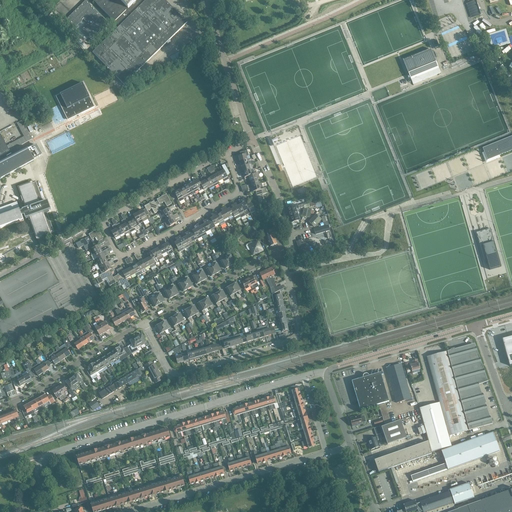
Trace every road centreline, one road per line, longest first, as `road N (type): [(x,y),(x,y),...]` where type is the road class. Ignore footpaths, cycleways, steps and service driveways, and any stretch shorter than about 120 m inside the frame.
road 1 (residential): [(45,511),(38,474),(52,454),(304,377)]
road 2 (residential): [(144,322),(178,374),(296,338),(278,252)]
road 3 (residential): [(135,511),(326,453)]
road 4 (residential): [(0,406),(144,322)]
road 5 (unknown): [(511,467),(417,501),(404,480),(441,463)]
road 6 (unclassified): [(324,370),(476,326)]
road 7 (residential): [(144,322),(278,252)]
road 8 (unclassified): [(252,140),(204,0)]
